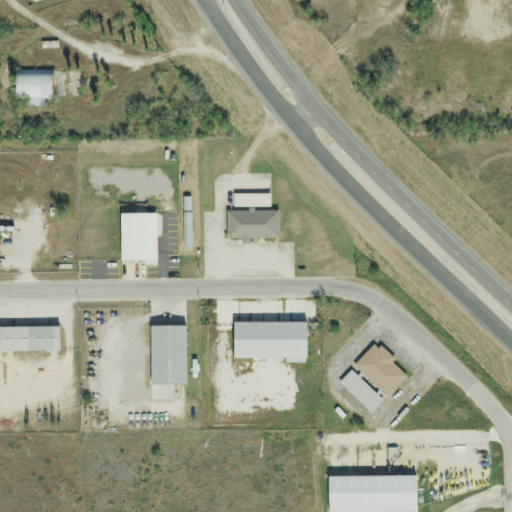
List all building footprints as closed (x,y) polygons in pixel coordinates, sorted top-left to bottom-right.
[(25,108),(49,108),(49,72),(12,72),(12,99),(25,99),(25,108)] [(155,262),(155,214),(143,214),(143,209),(138,209),(138,214),(118,214),(118,262),(155,262)] [(225,212),(225,241),(277,241),(276,212),(225,212)] [(58,328),(0,328),(0,353),(58,354),(58,328)] [(148,328),(148,387),(183,387),(183,328),(148,328)] [(385,400),(407,377),(374,345),(352,369),(385,400)] [(369,415),(381,403),(350,371),(337,384),(369,415)]
